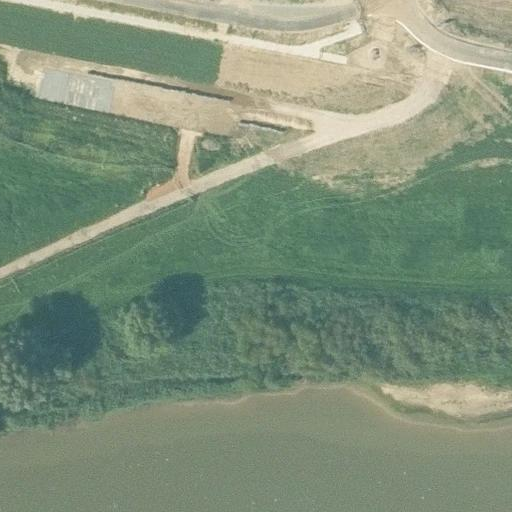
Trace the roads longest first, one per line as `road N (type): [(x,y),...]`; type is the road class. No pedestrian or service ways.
road 1 (track): [(0,275),(413,100),(451,50)]
road 2 (track): [(351,126),(52,64)]
road 3 (tertiary): [(360,0),(307,17),(194,0)]
road 4 (unclassified): [(511,64),(451,50),(393,0)]
